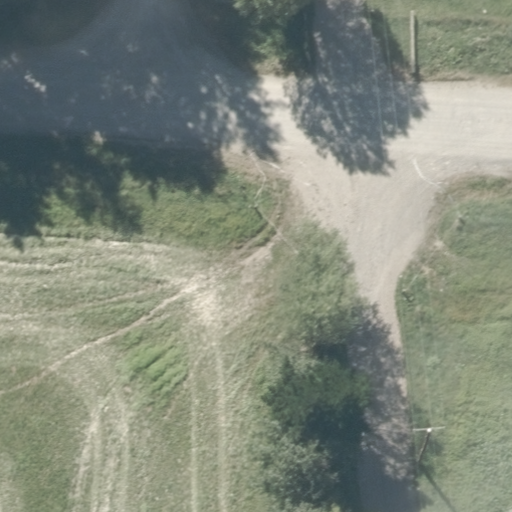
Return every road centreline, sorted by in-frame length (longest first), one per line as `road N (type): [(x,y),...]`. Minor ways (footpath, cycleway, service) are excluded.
road 1 (unclassified): [(0,87),(511,117)]
road 2 (track): [(378,110),(416,511)]
